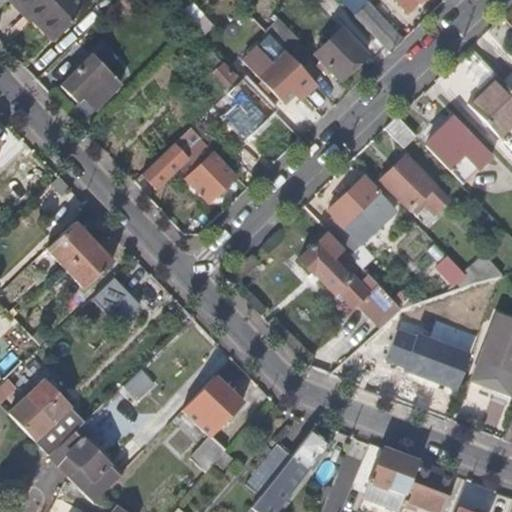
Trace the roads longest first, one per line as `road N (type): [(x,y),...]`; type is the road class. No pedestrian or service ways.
road 1 (residential): [(480,0),(192,278)]
road 2 (residential): [(192,278),(339,411),(511,477)]
road 3 (residential): [(0,83),(192,278)]
